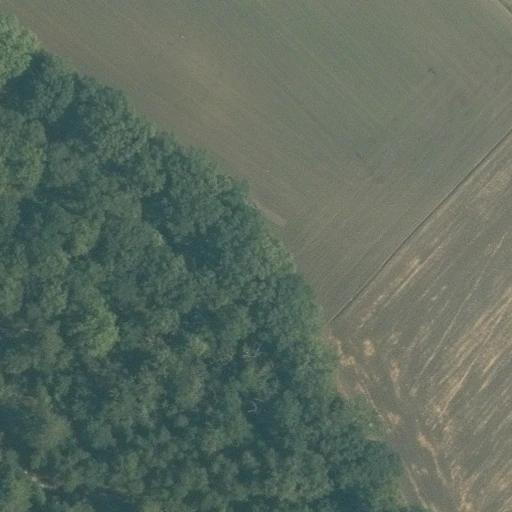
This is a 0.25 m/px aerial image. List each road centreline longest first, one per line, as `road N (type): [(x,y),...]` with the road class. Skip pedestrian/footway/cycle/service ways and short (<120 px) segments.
road 1 (track): [(0,85),(88,148),(178,226),(217,273),(338,511)]
road 2 (track): [(0,357),(97,318),(235,310)]
